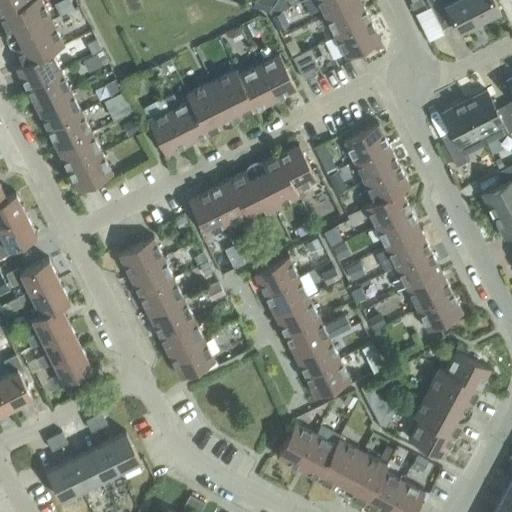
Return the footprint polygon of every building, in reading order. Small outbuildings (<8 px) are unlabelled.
[(52,18),(42,0),(26,0),(0,13),(0,14),(7,29),(15,25),(19,34),(52,18)] [(0,0),(0,13),(26,0),(0,0)] [(58,0),(54,2),(60,13),(74,6),(70,0),(58,0)] [(268,11),(271,0),(254,0),(252,6),(268,11)] [(353,0),(317,0),(325,14),(353,0)] [(370,17),(360,0),(353,0),(325,14),(335,34),(370,17)] [(479,20),(469,0),(428,0),(442,27),(454,21),(458,30),(479,20)] [(500,9),(495,0),(469,0),(479,20),(500,9)] [(78,8),(73,11),(78,22),(84,19),(78,8)] [(272,15),(279,28),(287,23),(281,11),(272,15)] [(380,38),(370,17),(335,34),(346,55),(380,38)] [(64,42),(52,18),(19,34),(24,43),(16,47),(23,61),(24,62),(51,48),(51,49),(64,42)] [(258,31),(253,20),(240,27),(246,37),(258,31)] [(230,28),(234,36),(241,32),(238,25),(230,28)] [(102,48),(97,38),(97,37),(88,42),(93,53),(102,48)] [(293,56),(302,51),(295,37),(286,41),(293,56)] [(302,51),(293,56),(304,79),(317,72),(314,67),(319,65),(310,47),(302,51)] [(61,69),(51,49),(51,48),(24,62),(23,61),(16,65),(27,86),(61,69)] [(93,53),(99,64),(108,60),(102,49),(102,48),(93,53)] [(278,52),(278,53),(258,63),(276,97),(295,87),(296,88),(297,87),(279,51),(278,52)] [(161,62),(167,72),(175,69),(169,58),(161,62)] [(276,97),(258,63),(239,73),(238,73),(255,107),(276,97)] [(238,73),(239,73),(236,67),(211,79),(227,112),(236,107),(240,115),(255,107),(238,73)] [(71,89),(61,69),(27,86),(37,106),(71,89)] [(123,89),(113,69),(102,75),(111,95),(123,89)] [(227,112),(211,79),(186,92),(189,97),(190,97),(207,132),(222,124),(218,116),(227,112)] [(82,109),(71,89),(37,106),(47,127),(82,109)] [(132,107),(123,89),(111,95),(104,99),(113,116),(132,107)] [(511,130),(511,113),(507,103),(496,108),(487,89),(465,100),(485,140),(506,129),(508,132),(511,130)] [(187,142),(170,107),(164,97),(143,107),(149,118),(166,152),(187,142)] [(190,97),(189,97),(170,107),(187,142),(207,132),(190,97)] [(485,140),(465,100),(443,111),(452,130),(441,135),(456,165),(467,159),(463,151),(485,140)] [(92,130),(82,109),(47,127),(57,147),(92,130)] [(143,129),(142,127),(136,116),(123,123),(130,136),(143,129)] [(389,142),(378,121),(344,139),(354,160),(389,142)] [(102,150),(92,130),(57,147),(68,167),(102,150)] [(399,163),(389,142),(354,160),(365,180),(399,163)] [(317,177),(299,143),(278,154),(295,188),(296,187),(317,177)] [(112,171),(102,150),(68,167),(78,188),(112,171)] [(295,188),(278,154),(263,161),(267,169),(257,174),(274,206),(299,193),(296,187),(295,188)] [(409,183),(399,163),(365,180),(375,200),(400,187),(401,188),(409,183)] [(511,163),(496,171),(502,182),(483,191),(494,213),(511,204),(511,163)] [(274,206),(257,174),(249,178),(245,170),(230,178),(247,212),(249,218),(274,206)] [(346,188),(337,170),(329,174),(338,192),(346,188)] [(247,212),(230,178),(210,188),(227,222),(247,212)] [(410,208),(401,188),(400,187),(375,200),(366,204),(376,225),(410,208)] [(227,222),(210,188),(189,198),(206,233),(227,222)] [(0,225),(27,212),(16,191),(7,195),(7,196),(0,199),(0,225)] [(511,204),(494,213),(505,235),(511,232),(511,204)] [(421,228),(410,208),(376,225),(386,245),(421,228)] [(10,246),(37,233),(27,212),(0,225),(0,232),(4,240),(0,241),(0,256),(12,251),(10,246)] [(177,217),(182,228),(189,224),(184,214),(177,217)] [(307,222),(294,228),(298,237),(311,231),(307,222)] [(343,239),(336,226),(326,231),(333,244),(343,239)] [(421,228),(386,245),(375,251),(385,269),(396,264),(397,266),(431,248),(421,228)] [(119,252),(129,273),(164,256),(153,235),(119,252)] [(318,237),(305,243),(309,252),(322,246),(318,237)] [(333,246),(338,258),(350,252),(344,241),(333,246)] [(232,266),(242,260),(235,246),(224,251),(232,266)] [(441,269),(431,248),(397,266),(407,286),(441,269)] [(207,258),(204,251),(193,256),(197,263),(207,258)] [(299,275),(288,254),(254,271),(265,292),(299,275)] [(59,277),(49,256),(22,270),(19,265),(6,272),(12,284),(23,279),(29,290),(30,292),(59,277)] [(174,276),(164,256),(129,273),(140,293),(174,276)] [(200,263),(205,274),(212,270),(207,260),(200,263)] [(360,262),(346,269),(352,279),(365,273),(360,262)] [(327,284),(340,278),(334,266),(321,273),(327,284)] [(451,289),(441,269),(407,286),(417,306),(451,289)] [(0,292),(8,288),(0,271),(0,292)] [(309,295),(299,275),(265,292),(275,312),(309,295)] [(184,296),(174,276),(140,293),(150,313),(184,296)] [(70,298),(59,277),(30,292),(29,290),(8,300),(13,310),(23,305),(29,318),(31,317),(40,312),(40,313),(61,302),(61,303),(70,298)] [(212,299),(225,293),(219,281),(206,287),(212,299)] [(359,301),(366,297),(361,286),(352,291),(357,302),(359,301)] [(462,310),(451,289),(417,306),(428,327),(462,310)] [(319,315),(315,308),(309,295),(275,312),(285,333),(319,315)] [(194,317),(184,296),(150,313),(160,334),(194,317)] [(42,338),(71,323),(61,303),(61,302),(40,313),(40,312),(31,317),(38,330),(27,336),(32,346),(43,340),(42,338)] [(329,336),(319,315),(285,333),(295,353),(329,336)] [(204,337),(194,317),(160,334),(170,354),(204,337)] [(327,328),(331,335),(351,325),(347,317),(327,328)] [(52,358),(81,343),(71,323),(42,338),(43,340),(48,351),(37,357),(42,366),(44,365),(53,361),(52,358)] [(340,356),(332,340),(329,336),(295,353),(305,373),(340,356)] [(215,358),(204,337),(170,354),(181,375),(215,358)] [(65,378),(92,365),(81,343),(52,358),(53,361),(59,372),(50,376),(48,377),(52,385),(54,389),(67,383),(65,378)] [(479,387),(490,366),(456,348),(446,368),(445,369),(451,372),(479,387)] [(9,370),(0,374),(0,384),(11,406),(32,395),(18,368),(23,366),(16,353),(4,359),(9,370)] [(350,377),(340,356),(305,373),(316,394),(350,377)] [(44,365),(42,366),(35,370),(45,389),(52,385),(48,377),(50,376),(44,365)] [(479,387),(451,372),(445,369),(446,368),(440,365),(427,389),(460,405),(464,398),(471,402),(479,387)] [(385,398),(363,383),(360,384),(360,385),(380,424),(391,403),(385,398)] [(0,384),(0,411),(11,406),(0,384)] [(454,415),(460,405),(427,389),(414,414),(420,417),(420,416),(454,434),(462,419),(454,415)] [(345,402),(352,406),(357,398),(351,394),(345,402)] [(101,411),(94,414),(100,426),(107,422),(101,411)] [(100,426),(94,414),(86,418),(92,430),(100,426)] [(443,455),(454,434),(420,416),(420,417),(409,437),(443,455)] [(298,465),(316,432),(295,420),(277,454),(298,465)] [(126,429),(106,439),(120,468),(140,459),(126,429)] [(62,430),(54,434),(60,445),(68,442),(62,430)] [(318,476),(335,445),(336,442),(335,442),(316,432),(298,465),(318,476)] [(60,445),(54,434),(47,438),(52,449),(60,445)] [(346,481),(358,457),(363,449),(338,436),(335,442),(336,442),(335,445),(318,476),(333,484),(337,476),(346,481)] [(120,468),(106,439),(86,449),(101,478),(120,468)] [(101,478),(86,449),(67,459),(81,488),(101,478)] [(365,501),(382,470),(383,468),(384,468),(387,462),(363,449),(358,457),(346,481),(354,486),(350,493),(365,501)] [(426,458),(417,454),(410,465),(419,470),(426,458)] [(81,488),(67,459),(47,468),(61,498),(81,488)] [(384,511),(385,511),(403,478),(384,468),(383,468),(382,470),(365,501),(384,511)] [(511,475),(502,494),(511,499),(511,475)] [(412,511),(424,489),(403,478),(385,511),(412,511)] [(191,509),(197,497),(190,493),(184,505),(191,509)] [(511,511),(511,499),(502,494),(492,511),(511,511)] [(197,511),(199,511),(205,502),(197,497),(191,509),(197,511)]
